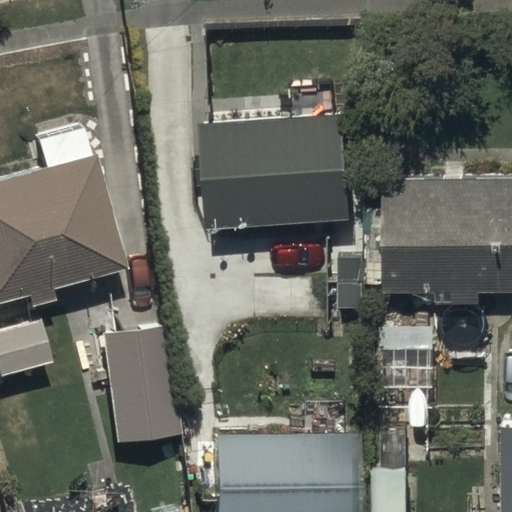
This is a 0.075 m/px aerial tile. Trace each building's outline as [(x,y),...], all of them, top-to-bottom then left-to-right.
[(342,114),(201,123),(208,230),(349,221),(342,114)] [(38,161),(0,171),(0,295),(20,290),(25,305),(49,298),(44,282),(119,260),(78,123),(31,137),(38,161)] [(511,172),(380,172),(380,286),(511,286),(511,172)] [(0,315),(0,371),(47,358),(35,316),(15,321),(12,312),(0,315)] [(96,329),(96,335),(109,441),(177,433),(164,321),(96,329)] [(483,337),(392,338),(392,449),(430,449),(429,374),(483,374),(483,337)] [(511,511),(511,421),(502,422),(502,511),(511,511)] [(359,511),(358,431),(218,433),(219,511),(359,511)]
